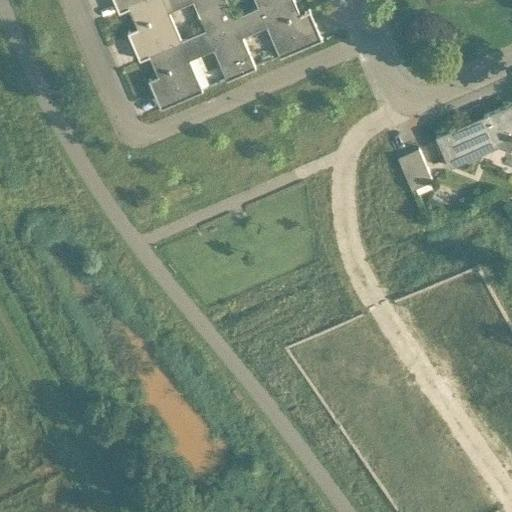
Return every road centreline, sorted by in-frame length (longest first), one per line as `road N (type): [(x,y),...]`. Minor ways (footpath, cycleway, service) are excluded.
road 1 (residential): [(395,85),(343,152),(348,246),(368,297),(438,392),(509,511)]
road 2 (residential): [(75,0),(138,136),(373,40)]
